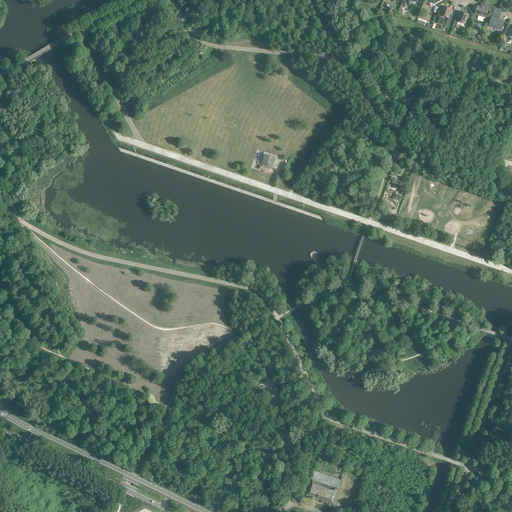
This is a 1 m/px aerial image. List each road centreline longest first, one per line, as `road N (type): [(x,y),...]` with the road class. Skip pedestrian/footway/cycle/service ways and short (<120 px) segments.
road 1 (secondary): [(205,511),(0,408)]
road 2 (secondary): [(0,426),(172,511)]
